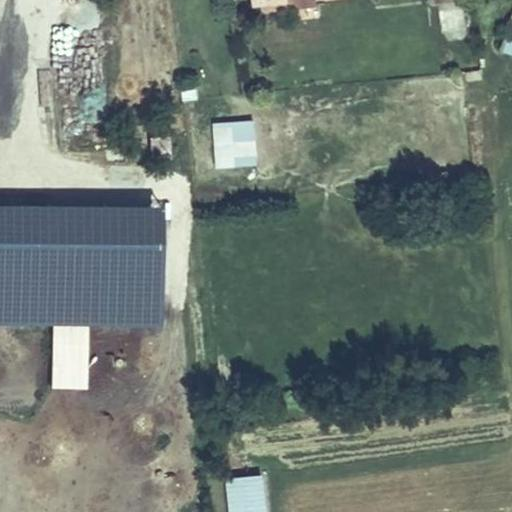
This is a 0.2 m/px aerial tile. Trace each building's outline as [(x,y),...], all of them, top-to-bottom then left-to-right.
[(65,0),(76,120),(105,118),(94,0),(65,0)] [(321,0),(306,0),(261,4),(262,11),(292,8),(322,5),(321,0)] [(511,55),(511,18),(500,52),(511,55)] [(254,121),(212,122),(213,168),(255,167),(254,121)] [(169,132),(150,131),(148,158),(167,159),(169,132)] [(89,390),(92,318),(54,317),(52,389),(89,390)] [(222,477),(226,511),(265,511),(261,472),(222,477)]
